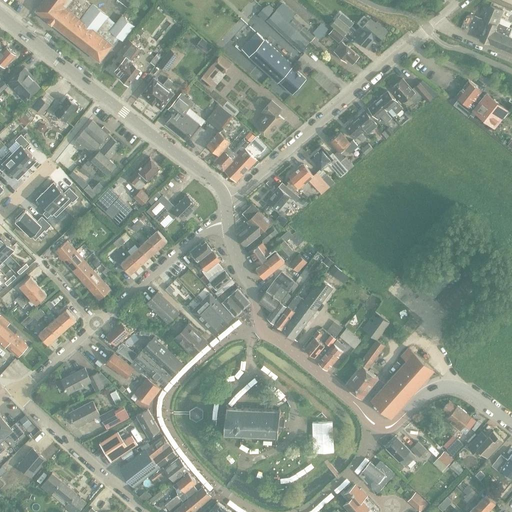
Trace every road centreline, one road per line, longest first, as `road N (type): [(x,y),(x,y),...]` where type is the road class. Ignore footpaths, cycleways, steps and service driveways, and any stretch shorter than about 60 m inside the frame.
road 1 (tertiary): [(225,198),(0,16)]
road 2 (residential): [(261,328),(225,340),(185,374),(166,406),(173,433),(202,471),(257,511)]
road 3 (residential): [(225,198),(426,29)]
road 4 (residential): [(146,511),(18,391)]
road 5 (residential): [(95,324),(192,237),(227,222)]
road 6 (tertiary): [(511,426),(467,391),(442,387),(392,424),(372,429)]
road 7 (tertiary): [(372,429),(356,405),(261,328)]
